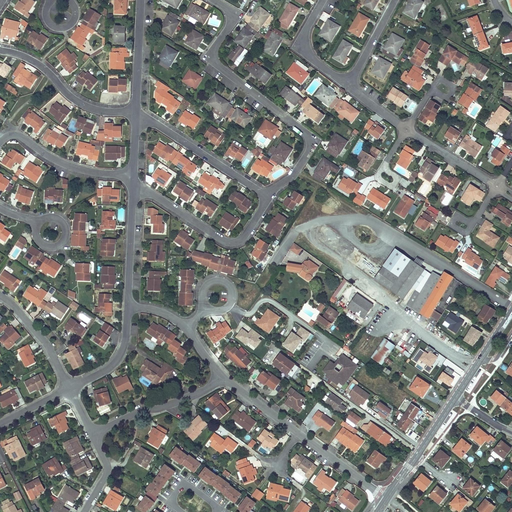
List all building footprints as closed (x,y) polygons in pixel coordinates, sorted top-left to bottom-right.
[(35,2),(31,0),(22,0),(22,2),(20,1),(15,9),(24,15),(26,12),(28,13),(35,2)] [(115,0),(114,14),(126,14),(126,0),(115,0)] [(162,0),(177,8),(181,0),(162,0)] [(379,0),(366,0),(364,5),(373,10),(379,0)] [(423,2),(419,0),(410,0),(404,12),(414,18),(423,2)] [(299,8),(290,3),(280,20),(282,21),(289,25),(299,8)] [(209,13),(195,5),(192,10),(189,15),(203,23),(209,13)] [(270,14),(261,7),(251,21),(252,21),(249,24),(256,30),(257,31),(270,14)] [(101,15),(90,8),(83,19),(85,21),(83,24),(91,29),(93,26),(96,28),(100,23),(97,21),(101,15)] [(369,19),(361,14),(357,20),(356,19),(349,31),(359,36),(369,19)] [(179,21),(176,20),(168,15),(165,19),(160,27),(171,34),(179,21)] [(476,17),(468,20),(474,35),(482,32),(482,31),(483,31),(481,27),(480,28),(476,17)] [(9,20),(5,19),(2,30),(6,31),(5,32),(5,35),(17,38),(18,36),(17,35),(20,25),(8,22),(9,20)] [(340,27),(330,21),(324,31),(322,30),(319,35),(331,41),(340,27)] [(78,27),(71,39),(79,44),(77,47),(82,51),(85,47),(82,46),(85,40),(84,39),(88,32),(91,29),(83,24),(80,28),(78,27)] [(249,24),(248,24),(245,28),(244,27),(235,40),(240,44),(240,45),(243,47),(256,30),(249,24)] [(124,27),(115,26),(114,42),(125,42),(125,34),(124,34),(124,27)] [(272,55),(282,38),(281,37),(284,33),(275,27),(272,31),(269,29),(264,36),(268,39),(262,49),(272,55)] [(204,37),(193,30),(185,43),(196,49),(198,45),(199,45),(204,37)] [(48,39),(41,34),(39,36),(33,31),(27,40),(41,49),(48,39)] [(482,32),(474,35),(480,50),(488,47),(484,36),(485,36),(483,32),(482,33),(482,32)] [(404,40),(392,34),(390,38),(391,39),(386,49),(395,54),(396,55),(396,54),(400,47),(404,40)] [(353,46),(343,40),(333,58),(342,63),(346,57),(353,46)] [(429,45),(421,40),(416,48),(417,50),(412,58),(422,64),(424,60),(423,59),(426,54),(424,53),(427,49),(429,45)] [(511,43),(502,45),(504,53),(511,51),(511,43)] [(178,52),(167,45),(164,49),(165,50),(160,58),(170,65),(178,52)] [(228,56),(234,60),(243,47),(240,45),(236,50),(233,48),(231,51),(232,52),(228,56)] [(464,57),(447,47),(438,62),(444,66),(448,59),(451,61),(452,59),(460,64),(464,57)] [(126,48),(120,48),(120,49),(112,49),(112,52),(111,52),(110,69),(121,69),(121,62),(123,62),(123,57),(123,52),(126,52),(126,48)] [(66,49),(57,56),(60,60),(61,58),(64,62),(62,63),(61,63),(67,71),(75,64),(73,61),(75,60),(71,55),(66,49)] [(238,62),(240,64),(249,52),(246,49),(238,62)] [(386,49),(383,54),(392,59),(395,54),(386,49)] [(160,58),(158,61),(168,68),(170,65),(160,58)] [(391,64),(381,58),(375,68),(374,67),(371,72),(383,79),(391,64)] [(308,70),(296,61),(287,73),(301,84),(308,75),(306,73),(308,70)] [(487,68),(474,61),(467,72),(472,75),(473,72),(477,74),(475,77),(477,78),(480,77),(482,79),(487,68)] [(2,66),(0,64),(0,73),(5,77),(11,68),(3,63),(2,66)] [(265,83),(271,74),(256,63),(253,67),(251,70),(259,76),(258,77),(265,83)] [(414,66),(406,79),(408,81),(407,83),(419,90),(425,81),(421,79),(419,77),(420,76),(423,72),(414,66)] [(30,89),(35,80),(29,76),(30,74),(18,67),(12,76),(15,78),(13,81),(22,86),(22,85),(30,89)] [(193,72),(190,70),(182,80),(195,88),(201,79),(193,73),(193,72)] [(98,81),(87,72),(85,74),(83,72),(76,79),(83,85),(85,83),(88,86),(87,87),(90,90),(98,81)] [(117,80),(109,80),(108,91),(118,92),(118,91),(125,91),(126,80),(118,79),(117,80)] [(166,85),(159,80),(156,85),(158,87),(155,92),(154,97),(157,99),(156,100),(161,103),(162,102),(168,106),(167,109),(170,111),(170,110),(177,100),(174,98),(174,97),(163,90),(166,85)] [(482,89),(472,82),(468,88),(469,88),(479,94),(482,89)] [(327,88),(323,84),(315,95),(328,105),(335,96),(326,89),(327,88)] [(299,91),(294,87),(291,91),(286,87),(279,95),(287,101),(287,100),(295,106),(299,102),(301,99),(296,95),(299,91)] [(336,95),(327,88),(326,89),(335,96),(336,95)] [(407,98),(392,88),(386,97),(394,102),(395,100),(403,105),(407,98)] [(479,94),(469,88),(465,95),(464,94),(463,94),(458,103),(467,109),(472,100),(474,101),(479,94)] [(229,103),(215,94),(208,104),(223,112),(221,115),(225,118),(231,107),(232,106),(229,104),(229,103)] [(335,96),(328,105),(332,108),(333,108),(335,105),(339,99),(335,96)] [(309,104),(311,101),(308,98),(305,102),(303,105),(301,107),(305,109),(303,111),(311,117),(310,118),(319,124),(324,117),(309,104)] [(359,112),(340,98),(339,99),(335,105),(339,108),(337,111),(340,113),(345,117),(351,122),(359,112)] [(174,113),(181,103),(177,100),(170,110),(174,113)] [(440,106),(431,100),(426,108),(428,109),(423,116),(421,115),(418,120),(424,124),(427,120),(432,123),(437,115),(435,113),(440,106)] [(62,108),(55,103),(49,112),(56,117),(60,120),(61,119),(63,121),(70,112),(63,106),(62,108)] [(510,113),(501,106),(490,121),(498,126),(503,118),(505,119),(510,113)] [(231,107),(225,118),(227,119),(228,116),(245,127),(251,117),(237,108),(236,110),(231,107)] [(192,115),(185,110),(179,120),(187,125),(187,124),(193,128),(200,118),(193,114),(192,115)] [(43,120),(32,112),(25,121),(29,125),(30,124),(36,129),(34,131),(37,133),(45,123),(42,121),(43,120)] [(79,117),(75,127),(83,130),(83,131),(91,134),(95,124),(94,122),(86,120),(79,117)] [(269,122),(265,120),(253,138),(266,147),(273,136),(276,130),(277,128),(269,123),(269,122)] [(378,124),(375,122),(367,132),(377,139),(384,130),(380,127),(377,125),(378,124)] [(114,124),(105,124),(105,132),(104,135),(108,135),(108,137),(113,137),(121,137),(121,126),(114,126),(114,124)] [(217,130),(211,125),(204,135),(208,138),(209,136),(212,138),(210,141),(218,146),(223,137),(221,136),(223,133),(224,130),(219,127),(217,130)] [(456,132),(449,127),(444,136),(448,139),(451,141),(450,142),(454,144),(462,131),(458,128),(456,132)] [(49,129),(44,137),(47,139),(47,140),(55,145),(55,144),(62,148),(68,138),(61,134),(62,132),(54,128),(52,131),(49,129)] [(347,141),(337,134),(334,138),(334,139),(329,147),(330,148),(327,152),(336,158),(339,154),(347,141)] [(492,144),(497,147),(501,139),(497,137),(492,144)] [(468,140),(464,138),(459,146),(466,151),(468,152),(467,154),(474,158),(481,147),(469,140),(468,140)] [(79,142),(76,156),(92,160),(92,159),(97,160),(98,152),(94,151),(95,147),(91,146),(92,145),(79,142)] [(165,147),(159,142),(153,151),(164,159),(165,157),(168,159),(174,150),(167,145),(165,147)] [(292,149),(281,142),(277,149),(273,146),(269,151),(274,154),(273,155),(274,155),(271,159),(280,165),(283,161),(289,153),(292,149)] [(240,147),(233,143),(228,150),(225,155),(228,157),(230,154),(234,157),(235,155),(242,160),(248,151),(241,146),(240,147)] [(509,150),(502,145),(499,151),(495,149),(491,156),(493,158),(490,162),(498,167),(501,162),(500,161),(504,155),(505,156),(509,150)] [(113,146),(105,146),(105,159),(117,159),(117,158),(120,158),(120,157),(121,147),(117,146),(113,146)] [(415,151),(407,146),(401,155),(403,156),(401,158),(398,165),(406,170),(412,162),(410,161),(413,156),(415,151)] [(381,152),(375,148),(373,152),(372,151),(370,155),(363,150),(358,158),(362,161),(359,166),(367,171),(371,165),(370,165),(376,154),(379,156),(381,152)] [(25,157),(14,150),(12,153),(9,157),(7,156),(2,163),(10,169),(15,162),(19,165),(25,157)] [(376,154),(370,165),(371,165),(372,166),(379,156),(376,154)] [(197,166),(182,156),(177,165),(183,170),(182,171),(190,176),(197,166)] [(269,159),(264,156),(261,161),(257,159),(252,168),(259,173),(261,170),(264,172),(263,174),(267,176),(273,167),(267,163),(269,159)] [(340,169),(324,158),(314,172),(324,179),(331,169),(337,173),(340,169)] [(433,162),(428,159),(420,171),(425,174),(422,177),(427,180),(429,178),(432,180),(439,169),(435,166),(432,164),(433,162)] [(36,168),(29,163),(22,173),(36,182),(42,173),(36,169),(36,168)] [(161,171),(158,169),(153,177),(155,179),(154,180),(164,187),(171,176),(161,170),(161,171)] [(211,177),(204,173),(198,182),(209,189),(210,188),(213,189),(219,181),(212,176),(211,177)] [(418,175),(414,173),(408,181),(413,183),(418,175)] [(3,176),(0,174),(0,189),(4,192),(10,183),(2,178),(3,176)] [(448,179),(442,175),(436,183),(443,187),(445,185),(447,187),(455,191),(460,183),(454,179),(450,176),(448,179)] [(348,181),(344,178),(339,188),(347,193),(348,191),(353,194),(356,196),(363,186),(359,184),(358,185),(353,182),(353,183),(348,181)] [(186,186),(180,182),(173,191),(180,196),(179,197),(187,202),(193,192),(186,187),(186,186)] [(23,187),(19,186),(15,199),(19,200),(18,201),(30,205),(33,192),(22,188),(23,187)] [(485,196),(471,186),(461,201),(467,206),(473,198),(474,199),(475,198),(481,202),(485,196)] [(55,191),(49,191),(49,187),(46,187),(45,188),(45,202),(54,203),(54,201),(54,200),(58,200),(58,201),(63,201),(63,191),(55,191)] [(102,204),(111,204),(111,201),(119,202),(119,191),(112,191),(112,188),(103,188),(103,189),(98,189),(98,196),(97,197),(103,197),(102,204)] [(384,196),(373,189),(367,199),(384,210),(390,201),(383,197),(384,196)] [(304,197),(296,192),(291,199),(288,197),(284,204),(293,210),(297,203),(299,204),(304,197)] [(246,198),(238,193),(236,197),(232,194),(229,198),(233,201),(233,202),(240,207),(239,208),(246,213),(252,205),(244,200),(246,198)] [(360,207),(366,198),(362,196),(357,204),(360,207)] [(412,201),(405,196),(403,200),(404,201),(400,207),(399,206),(394,213),(404,219),(412,206),(410,204),(412,201)] [(217,207),(206,200),(205,202),(201,200),(199,203),(196,208),(203,213),(205,211),(208,213),(207,214),(211,217),(217,207)] [(509,212),(498,205),(495,209),(492,213),(503,220),(501,222),(505,225),(506,223),(510,226),(511,221),(511,216),(507,214),(509,212)] [(152,216),(158,216),(158,212),(151,209),(145,209),(145,220),(148,220),(148,219),(152,220),(152,216)] [(115,212),(103,211),(102,225),(105,226),(105,229),(115,230),(115,221),(113,220),(113,217),(115,217),(115,212)] [(437,217),(427,211),(425,214),(422,219),(421,218),(415,226),(424,232),(426,228),(429,224),(431,225),(433,220),(434,221),(437,217)] [(236,219),(226,212),(219,223),(229,230),(230,228),(232,230),(238,222),(235,220),(236,219)] [(87,214),(76,214),(75,222),(74,222),(73,231),(75,231),(85,231),(85,223),(87,223),(87,214)] [(289,220),(280,214),(275,220),(274,220),(266,231),(273,235),(275,231),(278,233),(280,230),(281,231),(289,220)] [(158,216),(152,216),(152,220),(148,219),(148,220),(148,224),(154,224),(154,233),(163,233),(164,225),(161,224),(162,216),(158,216)] [(493,225),(486,221),(481,228),(479,231),(480,231),(478,235),(483,239),(486,241),(485,242),(484,243),(493,248),(499,238),(492,233),(489,232),(492,227),(493,225)] [(5,227),(0,223),(0,238),(5,242),(11,234),(3,229),(5,227)] [(189,235),(181,230),(174,241),(189,250),(195,241),(188,237),(189,235)] [(281,231),(280,230),(278,233),(275,231),(273,235),(278,239),(282,232),(281,231)] [(72,246),(81,247),(81,251),(89,251),(89,247),(85,246),(86,235),(85,235),(85,231),(75,231),(73,231),(73,234),(72,246)] [(22,249),(27,243),(25,239),(21,236),(16,245),(22,249)] [(444,239),(440,237),(435,245),(443,250),(444,249),(449,251),(453,254),(459,244),(455,241),(454,243),(450,240),(449,242),(444,239)] [(116,240),(103,239),(103,243),(102,243),(101,256),(113,257),(113,251),(112,251),(112,244),(115,244),(116,240)] [(269,246),(261,240),(256,247),(258,249),(254,256),(262,261),(265,256),(268,252),(266,251),(269,246)] [(162,245),(152,244),(151,252),(150,252),(149,261),(162,261),(162,245)] [(302,249),(294,244),(290,249),(298,254),(302,249)] [(43,255),(31,247),(24,258),(30,262),(31,260),(41,267),(46,259),(42,256),(43,255)] [(511,248),(508,247),(503,256),(505,257),(504,260),(511,264),(511,248)] [(411,260),(395,249),(383,266),(399,278),(411,260)] [(471,252),(467,249),(461,259),(465,261),(469,264),(468,265),(477,271),(482,263),(478,260),(474,258),(475,256),(470,253),(471,252)] [(204,254),(198,253),(196,261),(202,263),(201,264),(209,267),(209,268),(218,271),(219,269),(221,259),(212,257),(213,256),(204,253),(204,254)] [(49,261),(46,259),(41,267),(44,269),(43,270),(54,277),(61,267),(50,259),(49,261)] [(225,260),(221,259),(219,269),(222,270),(221,271),(232,275),(236,262),(229,260),(225,259),(225,260)] [(423,268),(411,260),(399,278),(383,266),(374,279),(403,300),(425,269),(424,268),(423,268)] [(318,268),(309,261),(306,266),(315,272),(318,268)] [(302,265),(288,263),(287,269),(301,272),(301,273),(306,276),(305,278),(306,280),(307,281),(309,282),(310,282),(312,280),(312,278),(312,276),(315,272),(306,266),(303,264),(302,265)] [(89,264),(78,264),(77,273),(79,273),(78,281),(90,281),(90,273),(89,273),(89,264)] [(495,267),(485,284),(493,289),(496,285),(494,283),(497,279),(498,280),(499,278),(506,283),(510,276),(504,272),(506,269),(501,266),(499,269),(495,267)] [(104,284),(114,285),(115,285),(115,276),(114,276),(115,268),(103,267),(102,275),(105,275),(104,284)] [(194,270),(181,270),(181,277),(182,277),(182,282),(182,289),(192,289),(192,285),(194,285),(194,270)] [(17,279),(4,271),(0,277),(0,280),(5,284),(11,288),(10,289),(14,292),(19,284),(15,282),(17,279)] [(453,277),(445,272),(441,277),(433,272),(421,293),(416,291),(407,306),(429,319),(453,277)] [(160,276),(150,275),(150,279),(148,279),(148,291),(161,291),(161,280),(160,280),(160,276)] [(329,300),(334,303),(337,298),(335,298),(347,281),(344,279),(329,300)] [(23,287),(19,284),(14,292),(18,295),(23,287)] [(30,287),(27,284),(21,294),(24,296),(30,287)] [(38,292),(30,287),(24,296),(32,301),(33,300),(40,304),(43,300),(47,293),(41,289),(38,292)] [(192,289),(182,289),(182,293),(180,293),(180,306),(193,306),(193,293),(192,293),(192,289)] [(373,305),(357,293),(347,307),(364,319),(373,305)] [(111,295),(99,294),(99,308),(102,308),(102,312),(103,312),(103,314),(105,314),(105,316),(112,317),(112,313),(111,312),(112,303),(109,303),(109,299),(111,299),(111,295)] [(43,309),(47,303),(43,300),(40,304),(39,306),(43,309)] [(68,309),(58,302),(54,308),(52,311),(57,315),(57,316),(61,320),(68,309)] [(52,311),(54,308),(47,303),(43,309),(43,310),(50,314),(51,312),(52,311)] [(322,313),(326,307),(321,304),(317,309),(322,313)] [(495,311),(486,305),(477,318),(486,323),(490,318),(490,319),(495,311)] [(317,319),(319,321),(329,328),(331,325),(327,322),(329,319),(330,320),(333,316),(337,319),(340,314),(331,307),(323,318),(319,316),(317,319)] [(264,317),(262,320),(259,319),(256,323),(269,333),(279,318),(270,311),(266,318),(264,317)] [(458,333),(464,319),(449,312),(443,326),(458,333)] [(337,319),(333,316),(330,320),(329,319),(327,322),(331,325),(332,325),(337,319)] [(88,330),(71,319),(65,328),(71,333),(72,331),(83,339),(88,330)] [(231,330),(225,322),(221,325),(220,322),(216,324),(218,327),(212,332),(211,330),(207,334),(214,343),(225,336),(224,335),(231,330)] [(105,323),(103,328),(111,333),(114,329),(105,323)] [(159,327),(153,323),(147,332),(158,339),(159,338),(162,340),(162,339),(164,340),(166,342),(172,333),(160,326),(159,327)] [(9,326),(4,331),(6,334),(0,339),(0,340),(5,347),(12,341),(14,343),(20,337),(14,329),(13,330),(9,326)] [(255,350),(263,338),(251,329),(249,333),(242,327),(235,337),(255,350)] [(296,336),(292,333),(283,345),(293,352),(301,340),(304,342),(310,333),(302,327),(296,336)] [(482,333),(472,327),(464,340),(472,345),(476,339),(477,340),(482,333)] [(93,342),(102,348),(111,334),(111,333),(103,328),(93,342)] [(172,333),(166,342),(170,345),(168,348),(175,353),(174,355),(182,360),(184,356),(187,352),(179,347),(181,345),(174,340),(176,336),(172,333)] [(395,346),(384,338),(371,357),(382,365),(385,361),(390,365),(393,362),(387,358),(391,352),(395,346)] [(14,343),(12,341),(5,347),(8,349),(14,343)] [(227,353),(233,347),(228,343),(223,351),(226,354),(227,353)] [(28,345),(20,349),(22,353),(19,355),(26,369),(36,364),(33,359),(31,354),(32,353),(28,345)] [(238,350),(234,346),(233,347),(227,353),(231,356),(230,357),(242,369),(250,361),(238,349),(238,350)] [(419,347),(412,360),(430,370),(439,356),(433,353),(435,349),(429,346),(426,351),(419,347)] [(84,364),(79,354),(76,349),(71,352),(67,354),(74,369),(84,364)] [(396,356),(391,352),(387,358),(393,362),(396,356)] [(299,367),(280,353),(272,363),(292,378),(299,367)] [(358,366),(342,354),(339,359),(339,362),(337,366),(331,361),(324,371),(327,374),(326,376),(339,386),(342,383),(344,384),(358,366)] [(188,358),(184,356),(182,360),(174,355),(172,357),(184,365),(188,358)] [(161,368),(147,359),(141,368),(144,370),(143,372),(154,379),(153,381),(163,365),(161,368)] [(163,365),(172,370),(177,369),(166,361),(163,365)] [(163,365),(153,381),(158,384),(161,380),(163,381),(168,374),(169,375),(172,370),(163,365)] [(281,380),(269,371),(267,374),(263,371),(257,379),(265,385),(266,383),(274,389),(281,380)] [(154,379),(143,372),(142,374),(153,381),(154,379)] [(42,374),(25,383),(29,393),(36,389),(44,385),(47,384),(42,374)] [(132,385),(127,376),(123,378),(118,380),(116,378),(112,380),(119,392),(127,388),(132,385)] [(429,386),(417,377),(410,388),(422,397),(429,386)] [(352,397),(350,400),(358,406),(360,403),(362,404),(365,401),(364,400),(365,399),(366,400),(369,395),(356,385),(349,395),(352,397)] [(107,388),(94,391),(95,397),(98,396),(100,401),(101,406),(111,403),(107,388)] [(305,398),(291,388),(288,392),(291,394),(290,396),(285,403),(288,406),(290,404),(292,406),(299,411),(302,408),(301,407),(303,403),(301,402),(305,398)] [(14,390),(19,400),(22,398),(17,389),(14,390)] [(14,390),(0,397),(0,402),(3,407),(19,400),(14,390)] [(491,398),(511,414),(511,403),(511,401),(511,398),(509,396),(507,399),(497,391),(491,398)] [(339,404),(342,401),(331,393),(324,402),(341,414),(345,408),(339,404)] [(215,394),(205,404),(219,419),(226,412),(218,403),(220,401),(217,398),(218,397),(215,394)] [(218,403),(226,412),(228,410),(220,401),(218,403)] [(379,410),(377,413),(385,419),(391,411),(379,402),(375,407),(379,410)] [(419,409),(412,404),(404,415),(412,420),(419,409)] [(240,413),(236,410),(232,416),(236,419),(240,413)] [(65,411),(49,419),(52,427),(55,425),(60,433),(69,429),(66,423),(63,417),(64,416),(67,415),(65,411)] [(240,413),(236,419),(235,421),(249,431),(256,422),(241,411),(240,413)] [(322,413),(318,411),(313,418),(316,421),(322,425),(330,430),(336,422),(322,413)] [(351,411),(346,418),(350,421),(352,418),(355,414),(354,413),(351,411)] [(361,419),(355,414),(352,418),(350,421),(356,425),(361,419)] [(412,420),(404,415),(397,425),(405,430),(412,420)] [(191,425),(185,431),(191,438),(195,434),(197,436),(201,432),(200,430),(207,424),(199,416),(192,422),(193,423),(194,424),(192,427),(191,425)] [(373,423),(371,422),(368,426),(364,425),(361,429),(366,432),(373,423)] [(389,441),(391,437),(373,423),(366,432),(386,447),(390,442),(389,441)] [(40,425),(36,427),(37,429),(31,432),(27,434),(32,445),(46,438),(40,425)] [(167,430),(159,425),(157,428),(156,428),(152,435),(148,442),(157,448),(166,434),(165,434),(167,430)] [(339,440),(347,430),(343,426),(335,437),(339,440)] [(470,435),(481,445),(486,439),(492,444),(495,440),(489,434),(488,436),(477,427),(470,435)] [(273,449),(278,441),(273,437),(274,435),(269,432),(269,433),(264,429),(258,438),(263,442),(268,445),(273,449)] [(354,435),(347,430),(339,440),(347,446),(348,444),(357,450),(364,441),(355,434),(354,435)] [(226,441),(224,440),(217,434),(212,441),(216,444),(213,447),(222,453),(226,448),(232,452),(238,444),(229,437),(226,441)] [(9,444),(5,446),(8,452),(11,450),(14,456),(15,460),(26,455),(20,444),(18,445),(16,441),(18,440),(16,436),(7,440),(9,444)] [(77,436),(64,443),(71,457),(81,452),(76,441),(79,440),(77,436)] [(248,445),(253,448),(257,441),(252,438),(248,445)] [(471,446),(462,439),(456,446),(459,449),(457,451),(454,449),(453,450),(462,457),(471,446)] [(511,448),(501,440),(498,443),(508,452),(511,448)] [(508,452),(498,443),(493,450),(503,458),(508,452)] [(357,450),(348,444),(347,446),(356,453),(357,450)] [(154,454),(141,447),(139,451),(141,452),(135,461),(146,468),(154,454)] [(190,454),(179,447),(172,455),(184,463),(190,454)] [(386,458),(375,450),(367,462),(376,468),(381,462),(383,463),(386,458)] [(444,453),(441,450),(433,460),(436,462),(444,453)] [(450,457),(444,453),(436,462),(442,467),(450,457)] [(307,472),(305,474),(309,477),(316,467),(312,464),(313,463),(307,459),(301,455),(300,457),(295,454),(291,459),(291,465),(296,469),(298,466),(307,472)] [(203,462),(192,455),(186,463),(197,471),(203,462)] [(56,457),(42,465),(49,476),(53,473),(58,470),(60,472),(60,473),(64,470),(56,457)] [(79,457),(70,461),(78,475),(92,467),(88,459),(82,463),(81,461),(79,457)] [(250,465),(248,461),(237,465),(238,470),(239,469),(244,484),(254,480),(251,469),(253,469),(251,465),(250,465)] [(178,468),(170,463),(164,471),(172,477),(178,468)] [(220,474),(209,466),(202,475),(213,483),(220,474)] [(312,482),(318,486),(320,484),(324,486),(327,488),(330,491),(336,482),(330,477),(329,477),(324,474),(325,472),(321,469),(312,482)] [(511,481),(511,471),(510,470),(501,481),(508,487),(511,481)] [(172,478),(163,472),(157,481),(165,486),(172,478)] [(231,482),(220,474),(213,483),(225,491),(231,482)] [(431,482),(421,474),(418,477),(428,485),(431,482)] [(428,485),(418,477),(414,483),(424,491),(428,485)] [(480,486),(471,478),(463,488),(472,496),(480,486)] [(39,479),(25,485),(31,499),(35,497),(35,496),(34,494),(40,491),(44,489),(39,479)] [(163,486),(155,480),(149,489),(157,495),(163,486)] [(269,482),(266,496),(277,498),(287,501),(290,490),(283,488),(280,487),(280,485),(269,482)] [(80,494),(65,485),(57,499),(65,503),(67,499),(69,498),(75,501),(80,494)] [(237,489),(232,485),(225,494),(231,497),(237,489)] [(447,494),(437,486),(430,495),(440,503),(447,494)] [(340,498),(345,490),(341,487),(336,495),(340,498)] [(112,490),(111,489),(109,493),(111,494),(105,504),(115,510),(123,497),(115,492),(112,490)] [(340,498),(339,500),(352,510),(359,500),(348,492),(349,492),(346,489),(345,490),(340,498)] [(14,492),(17,499),(22,497),(18,490),(14,492)] [(245,493),(239,490),(233,498),(239,502),(245,493)] [(158,500),(150,494),(144,503),(152,508),(158,500)] [(467,502),(458,494),(450,504),(459,511),(467,502)] [(333,495),(327,503),(330,504),(330,505),(336,497),(333,495)] [(254,511),(261,503),(250,496),(241,508),(247,511),(254,511)] [(56,501),(49,511),(68,511),(69,510),(63,507),(65,503),(57,499),(56,501)] [(490,511),(495,507),(485,499),(477,509),(481,511),(490,511)] [(2,506),(4,511),(17,511),(14,504),(13,504),(12,501),(10,502),(3,505),(2,506)] [(297,509),(296,509),(293,511),(306,511),(310,507),(302,501),(299,504),(301,505),(297,509)] [(149,511),(152,509),(144,503),(137,511),(149,511)]
